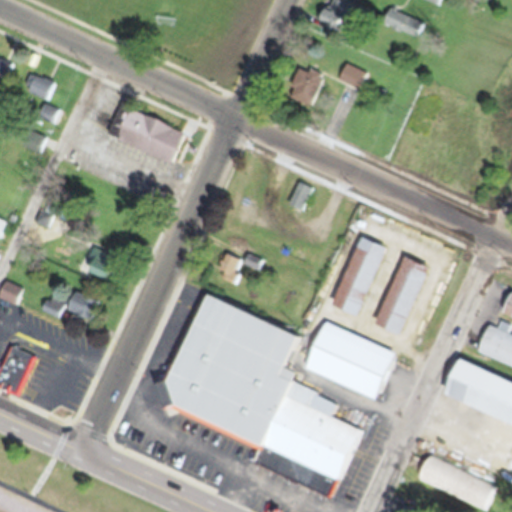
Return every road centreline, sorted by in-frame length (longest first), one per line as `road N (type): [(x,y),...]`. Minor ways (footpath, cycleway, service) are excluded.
road 1 (residential): [(511,249),(0,11)]
road 2 (residential): [(78,458),(290,0)]
road 3 (residential): [(511,210),(376,511)]
road 4 (primary): [(0,422),(194,511)]
